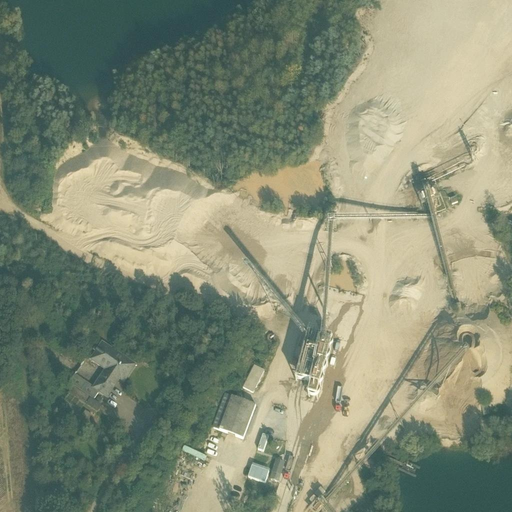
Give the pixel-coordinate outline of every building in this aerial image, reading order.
[(134,367),(103,346),(92,362),(106,372),(94,390),(75,376),(69,385),(93,401),(98,394),(104,398),(117,379),(123,383),(134,367)] [(254,362),(243,385),(254,390),(265,368),(254,362)] [(255,404),(226,393),(213,426),(243,437),(255,404)] [(88,419),(91,413),(86,410),(82,415),(88,419)] [(265,449),(268,433),(262,432),(258,447),(265,449)] [(270,477),(279,480),(285,460),(276,457),(270,477)] [(269,483),(271,477),(253,472),(252,477),(269,483)]
